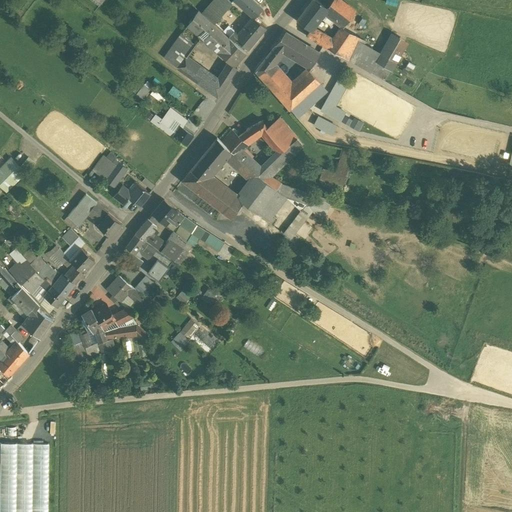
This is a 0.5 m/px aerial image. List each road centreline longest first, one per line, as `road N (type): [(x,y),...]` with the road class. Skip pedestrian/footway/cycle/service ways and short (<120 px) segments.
road 1 (secondary): [(299,0),(190,156),(0,395)]
road 2 (track): [(476,394),(358,379),(0,410)]
road 3 (track): [(511,405),(476,394),(321,300),(160,191)]
road 4 (track): [(132,225),(0,114)]
